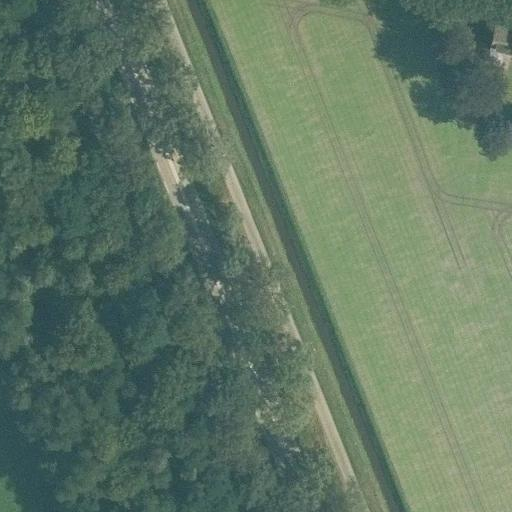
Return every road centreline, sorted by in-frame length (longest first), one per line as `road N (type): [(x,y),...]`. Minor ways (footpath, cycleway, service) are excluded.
road 1 (unclassified): [(365,511),(160,0)]
road 2 (unclassified): [(256,511),(54,0)]
road 3 (primary): [(309,511),(107,0)]
